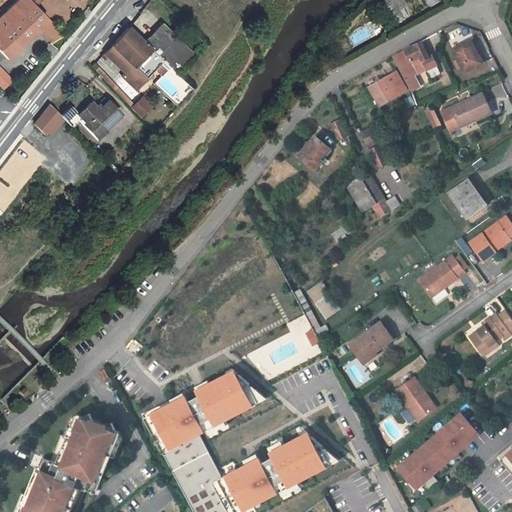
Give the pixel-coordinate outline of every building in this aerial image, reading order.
[(28,0),(18,0),(0,16),(0,51),(7,59),(41,27),(42,28),(40,30),(52,44),(62,36),(34,5),(28,0)] [(404,0),(385,0),(378,5),(381,10),(390,4),(396,16),(389,19),(391,23),(407,16),(403,7),(407,5),(404,0)] [(390,4),(381,10),(389,19),(396,16),(390,4)] [(162,23),(143,42),(152,51),(169,67),(174,72),(193,53),(162,23)] [(130,77),(138,85),(154,69),(161,76),(169,67),(152,51),(143,42),(128,28),(114,42),(115,42),(104,53),(100,57),(103,60),(107,55),(125,73),(130,77)] [(471,40),(453,49),(464,73),(481,64),(477,56),(479,55),(471,40)] [(393,57),(411,91),(420,87),(415,76),(428,69),(432,77),(440,74),(436,66),(431,57),(429,58),(421,43),(405,50),(393,57)] [(0,86),(3,89),(12,81),(0,67),(0,86)] [(396,72),(369,88),(380,106),(407,91),(396,72)] [(130,77),(125,73),(122,76),(127,81),(135,88),(138,85),(130,77)] [(476,121),(492,114),(483,93),(451,108),(441,112),(450,132),(460,127),(459,125),(475,118),(476,121)] [(142,97),(130,108),(139,117),(150,106),(142,97)] [(69,106),(60,115),(71,127),(81,118),(85,123),(83,124),(96,138),(120,114),(107,101),(98,110),(90,102),(77,114),(69,106)] [(49,104),(34,124),(44,135),(60,115),(49,104)] [(436,108),(428,112),(434,128),(443,124),(436,108)] [(460,127),(460,128),(476,121),(475,118),(459,125),(460,127)] [(340,120),(332,124),(340,140),(348,137),(340,120)] [(369,128),(360,132),(368,148),(377,144),(372,133),(374,132),(373,129),(371,130),(369,128)] [(315,136),(298,156),(316,170),(323,162),(320,159),(330,148),(315,136)] [(389,163),(380,145),(369,151),(378,169),(389,163)] [(370,176),(349,188),(363,211),(373,205),(381,217),(400,205),(395,197),(387,202),(370,176)] [(466,216),(485,203),(468,180),(449,193),(466,216)] [(276,223),(260,193),(250,198),(266,228),(276,223)] [(511,223),(507,217),(499,222),(510,238),(511,236),(511,223)] [(499,222),(470,243),(483,262),(496,252),(496,251),(494,249),(510,238),(499,222)] [(510,238),(494,249),(496,251),(511,240),(510,238)] [(453,256),(420,280),(432,297),(437,303),(449,294),(444,288),(465,272),(464,270),(456,260),(453,256)] [(460,256),(456,260),(464,270),(468,267),(460,256)] [(323,283),(309,292),(323,312),(334,305),(325,290),(327,289),(323,283)] [(338,311),(334,305),(323,312),(327,318),(338,311)] [(485,326),(470,337),(481,352),(496,341),(503,337),(505,340),(511,335),(510,334),(507,329),(511,325),(511,321),(506,313),(499,318),(498,316),(496,314),(482,323),(485,326)] [(381,322),(350,345),(361,360),(374,350),(375,353),(394,339),(381,322)] [(496,341),(481,352),(484,356),(499,345),(496,341)] [(375,353),(374,350),(361,360),(364,364),(377,355),(375,353)] [(188,390),(141,415),(194,511),(254,511),(286,495),(288,500),(308,489),(304,483),(347,460),(303,426),(272,443),(281,460),(269,467),(265,459),(224,481),(202,438),(211,434),(212,436),(232,426),(230,421),(276,398),(233,367),(200,385),(202,388),(190,395),(188,390)] [(397,390),(418,420),(435,409),(425,395),(426,394),(415,378),(397,390)] [(460,412),(396,467),(415,489),(480,434),(460,412)] [(69,511),(72,505),(68,504),(75,486),(84,490),(90,492),(94,482),(99,484),(110,455),(115,457),(122,440),(118,430),(116,432),(111,422),(105,425),(99,422),(100,421),(91,417),(89,413),(80,417),(79,415),(69,418),(63,435),(61,435),(51,459),(48,458),(35,488),(30,486),(28,491),(23,503),(26,505),(24,510),(20,511),(19,511),(69,511)] [(511,446),(498,458),(511,473),(511,446)] [(30,486),(35,488),(48,458),(43,456),(39,467),(36,465),(35,467),(38,468),(30,486)] [(94,482),(90,492),(94,494),(99,484),(94,482)] [(74,511),(84,490),(75,486),(68,504),(72,505),(69,511),(74,511)] [(15,511),(19,511),(20,511),(24,510),(26,505),(23,503),(28,491),(27,491),(26,493),(23,491),(15,510),(15,511)] [(423,511),(417,501),(412,507),(414,511),(423,511)]
